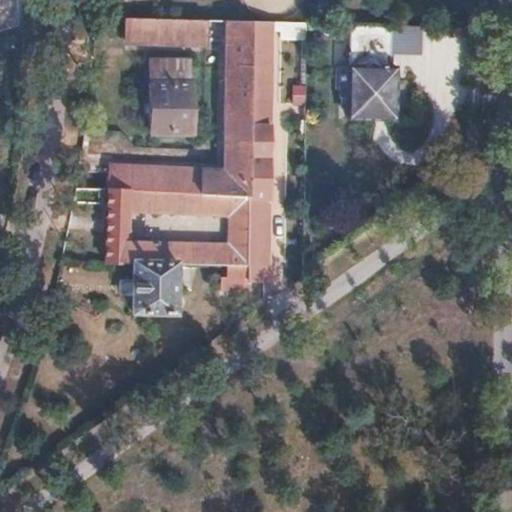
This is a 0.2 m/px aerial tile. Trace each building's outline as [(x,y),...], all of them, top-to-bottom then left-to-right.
[(125,17),(124,39),(204,41),(204,19),(125,17)] [(108,167),(107,188),(246,195),(248,20),(227,19),(224,173),(108,167)] [(245,264),(244,278),(267,279),(270,21),(248,20),(246,195),(245,264)] [(349,23),(346,116),(392,119),(393,66),(389,66),(391,24),(349,23)] [(190,62),(147,62),(147,129),(189,130),(190,62)] [(291,84),(291,103),(304,104),(305,84),(291,84)] [(107,188),(102,261),(130,261),(171,262),(223,264),(245,264),(246,195),(107,188)] [(171,262),(130,261),(130,312),(170,312),(171,262)] [(216,275),(216,289),(244,289),(244,278),(245,264),(223,264),(222,276),(216,275)]
